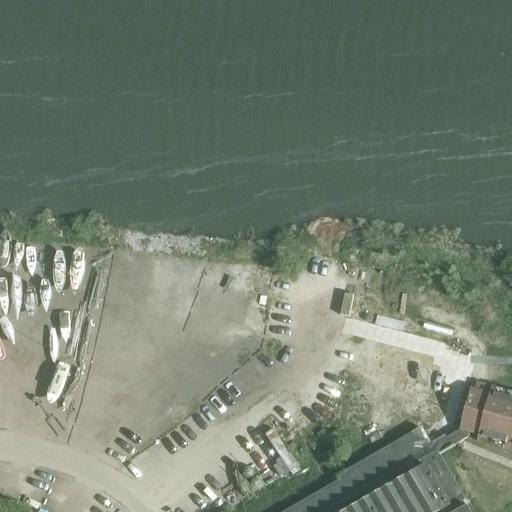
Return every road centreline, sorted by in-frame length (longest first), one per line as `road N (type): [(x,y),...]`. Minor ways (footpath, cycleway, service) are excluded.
road 1 (unknown): [(134,504),(297,371),(340,324)]
road 2 (unclassified): [(144,511),(108,486),(0,449)]
